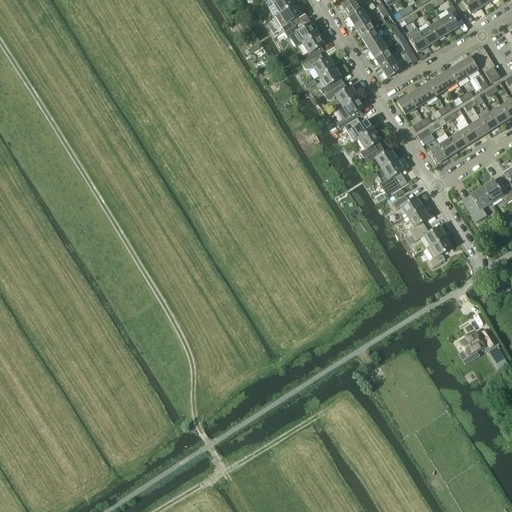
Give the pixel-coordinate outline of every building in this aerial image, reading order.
[(267,0),(264,2),(268,7),(274,17),(279,14),(294,5),(291,1),(292,0),(267,0)] [(348,18),(361,10),(355,0),(353,0),(341,8),(348,18)] [(441,0),(438,0),(430,5),(433,9),(443,3),(441,0)] [(480,9),(474,0),(465,0),(462,3),(470,16),(480,9)] [(488,0),(474,0),(480,9),(491,3),(488,0)] [(297,9),(294,5),(279,14),(274,17),(284,33),(297,25),(294,20),(301,16),(300,15),(301,14),(298,9),(297,9)] [(354,29),(368,20),(361,10),(348,18),(354,29)] [(440,21),(448,35),(459,28),(451,15),(440,21)] [(374,30),(368,20),(354,29),(361,39),(374,30)] [(284,33),(283,34),(286,39),(287,39),(295,34),(302,44),(317,34),(314,30),(315,29),(312,24),(311,24),(310,24),(306,26),(303,21),(297,25),(284,33)] [(429,28),(438,41),(448,35),(440,21),(429,28)] [(419,34),(427,47),(438,41),(429,28),(419,34)] [(361,39),(367,49),(381,41),(374,30),(361,39)] [(308,54),(300,59),(304,65),(316,57),(320,55),(324,52),(320,47),(324,45),(323,44),(324,43),(321,38),(320,38),(317,34),(302,44),(308,54)] [(417,54),(427,47),(419,34),(409,41),(417,54)] [(381,41),(367,49),(374,59),(387,51),(381,41)] [(474,59),(484,52),(481,47),(471,54),(474,59)] [(394,62),(387,51),(374,59),(380,70),(394,62)] [(410,51),(406,54),(413,64),(417,62),(410,51)] [(477,64),(488,57),(484,52),(474,59),(477,64)] [(304,65),(302,66),(305,71),(311,71),(313,69),(318,77),(334,68),(331,64),(332,63),(328,58),(327,58),(327,57),(323,60),(320,55),(316,57),(304,65)] [(480,69),(491,62),(488,57),(477,64),(480,69)] [(469,58),(458,65),(466,78),(477,72),(469,58)] [(394,62),(380,70),(387,80),(400,72),(394,62)] [(484,74),(492,68),(494,68),(491,62),(480,69),(484,74)] [(458,65),(448,71),(456,85),(466,78),(458,65)] [(320,91),(324,96),(343,84),(340,79),(340,78),(340,77),(337,72),(337,73),(334,68),(318,77),(325,88),(320,91)] [(492,68),(484,74),(491,85),(499,80),(492,68)] [(448,71),(437,78),(446,91),(456,85),(448,71)] [(437,78),(427,84),(435,97),(446,91),(437,78)] [(343,84),(324,96),(327,102),(328,102),(329,102),(330,102),(331,102),(332,102),(332,101),(333,101),(334,100),(334,99),(335,98),(335,97),(341,107),(357,97),(354,93),(355,93),(351,88),(350,87),(347,89),(343,84)] [(427,84),(417,90),(425,104),(435,97),(427,84)] [(417,90),(406,97),(415,110),(425,104),(417,90)] [(359,102),(357,97),(341,107),(348,117),(345,119),(342,119),(339,120),(338,123),(342,129),(344,128),(356,120),(362,116),(359,111),(363,108),(364,107),(360,102),(359,102)] [(415,110),(406,97),(396,103),(404,117),(415,110)] [(511,104),(510,101),(500,107),(508,121),(511,118),(511,104)] [(500,107),(489,114),(498,127),(508,121),(500,107)] [(489,114),(479,120),(487,133),(498,127),(489,114)] [(427,118),(422,121),(425,126),(430,123),(427,118)] [(359,125),(356,120),(344,128),(347,133),(352,130),(358,140),(373,131),(370,127),(371,126),(368,121),(367,121),(366,120),(359,125)] [(479,120),(469,127),(477,140),(487,133),(479,120)] [(412,128),(415,133),(425,126),(422,121),(421,122),(412,127),(412,128)] [(433,127),(427,130),(430,135),(436,132),(433,127)] [(469,127),(459,133),(467,146),(477,140),(469,127)] [(430,135),(427,130),(417,136),(420,141),(430,135)] [(376,135),(373,131),(358,140),(364,151),(360,154),(363,159),(381,148),(378,143),(380,142),(379,141),(380,140),(377,135),(376,135)] [(467,146),(459,133),(448,140),(456,153),(467,146)] [(446,160),(456,153),(448,140),(438,146),(446,160)] [(446,160),(438,146),(427,153),(435,166),(446,160)] [(384,153),(381,148),(363,159),(367,165),(375,160),(381,170),(396,161),(393,156),(394,156),(391,150),(390,151),(389,150),(384,153)] [(382,171),(377,174),(380,178),(384,175),(388,181),(380,185),(387,196),(399,189),(393,178),(399,173),(403,171),(402,170),(403,170),(400,165),(399,165),(396,161),(381,170),(382,171)] [(506,179),(501,182),(511,199),(511,170),(503,175),(506,179)] [(493,182),(481,189),(491,204),(500,198),(504,205),(511,200),(511,199),(501,182),(496,185),(493,182)] [(491,204),(481,189),(470,197),(472,200),(464,205),(475,224),(486,217),(482,210),(491,204)] [(404,197),(392,205),(395,210),(400,208),(402,211),(403,213),(404,214),(401,216),(403,220),(421,209),(419,205),(420,204),(416,198),(415,199),(415,198),(408,202),(404,197)] [(421,209),(403,220),(406,224),(409,223),(413,228),(408,231),(412,237),(424,229),(421,224),(428,219),(428,218),(429,218),(425,212),(424,213),(421,209)] [(427,234),(424,229),(412,237),(415,242),(423,237),(429,247),(445,238),(442,233),(439,228),(438,227),(427,234)] [(448,243),(445,238),(429,247),(436,258),(428,262),(432,268),(444,261),(441,255),(451,249),(451,248),(452,247),(448,242),(448,243)] [(490,348),(496,344),(487,330),(481,334),(483,337),(479,339),(476,333),(458,344),(467,357),(484,346),(483,345),(487,343),(490,348)]
